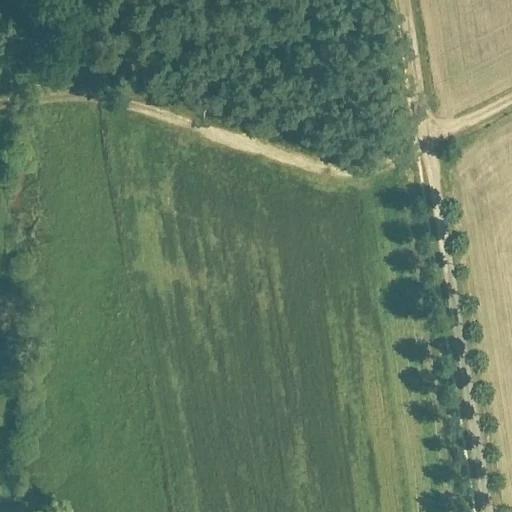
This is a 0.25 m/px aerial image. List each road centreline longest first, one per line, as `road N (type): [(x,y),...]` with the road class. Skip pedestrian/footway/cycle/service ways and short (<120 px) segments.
road 1 (track): [(511,103),(404,158),(345,172),(179,114),(0,99)]
road 2 (track): [(484,511),(401,0)]
